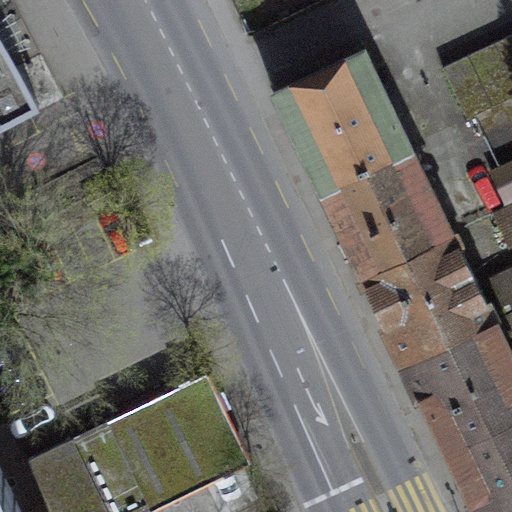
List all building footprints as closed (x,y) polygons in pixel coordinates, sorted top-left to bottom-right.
[(511,41),(442,71),(472,142),(491,187),(498,182),(511,176),(511,41)] [(479,511),(511,511),(511,343),(488,293),(379,59),(284,103),(303,143),(345,232),(386,316),(428,403),(479,511)] [(0,137),(26,124),(0,73),(0,137)] [(511,176),(498,182),(502,191),(511,213),(511,219),(503,223),(507,232),(511,244),(511,243),(511,176)] [(511,281),(488,293),(511,343),(511,281)] [(195,376),(117,416),(165,510),(243,471),(195,376)] [(66,511),(160,511),(165,510),(117,416),(38,455),(66,511)]
